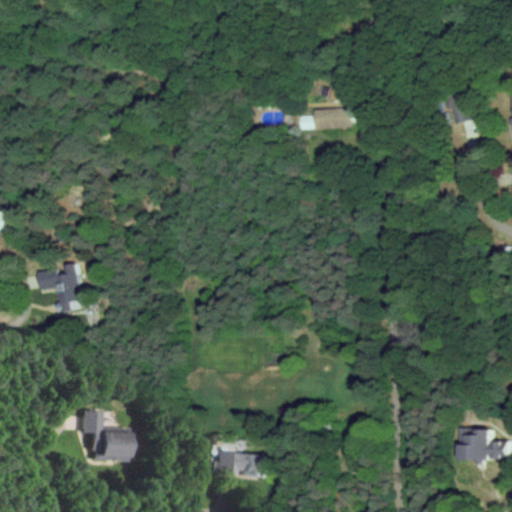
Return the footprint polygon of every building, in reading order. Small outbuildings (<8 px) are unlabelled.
[(476,93),(453,94),(455,122),(477,120),(476,93)] [(0,211),(0,230),(8,230),(7,211),(0,211)] [(58,288),(59,303),(55,303),(56,311),(80,309),(77,263),(65,264),(65,274),(57,274),(57,269),(37,270),(37,289),(58,288)] [(96,411),(77,411),(76,433),(84,433),(83,450),(88,450),(88,460),(119,461),(120,428),(95,427),(96,411)] [(459,460),(485,460),(485,458),(511,458),(511,441),(490,441),(490,428),(462,428),(462,444),(459,444),(459,460)] [(232,476),(232,475),(262,475),(263,454),(213,452),(212,475),(232,476)]
